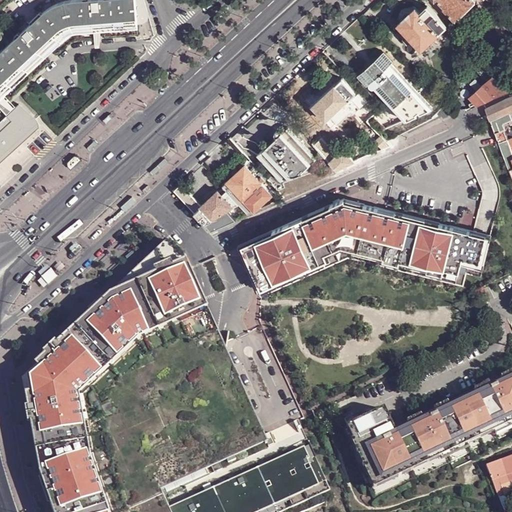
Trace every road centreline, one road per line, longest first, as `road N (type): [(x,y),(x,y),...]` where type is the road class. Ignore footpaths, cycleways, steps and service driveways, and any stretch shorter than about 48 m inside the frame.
road 1 (residential): [(205,250),(452,135),(471,112),(511,92)]
road 2 (residential): [(153,197),(366,0)]
road 3 (residential): [(165,53),(0,207)]
road 4 (residential): [(0,328),(153,197)]
road 5 (secondary): [(48,231),(171,114)]
road 6 (secondary): [(171,114),(293,0)]
road 7 (unknown): [(404,397),(488,356),(511,305)]
